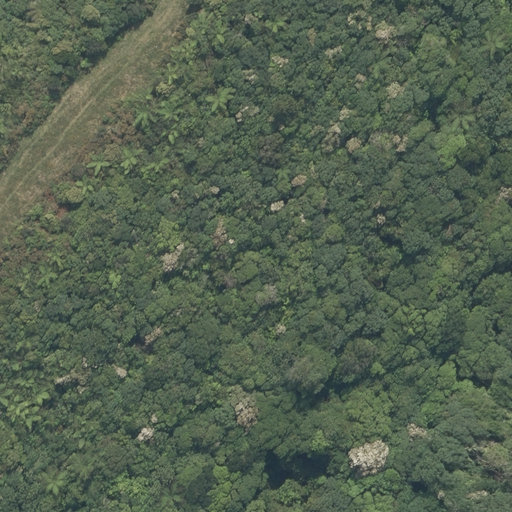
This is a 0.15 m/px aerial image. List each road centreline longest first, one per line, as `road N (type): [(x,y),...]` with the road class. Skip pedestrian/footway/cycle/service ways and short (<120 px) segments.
road 1 (track): [(163,0),(0,201)]
road 2 (track): [(329,511),(359,460),(493,362),(511,335)]
